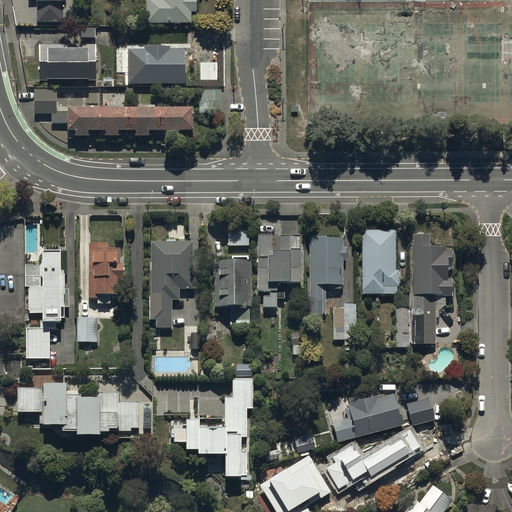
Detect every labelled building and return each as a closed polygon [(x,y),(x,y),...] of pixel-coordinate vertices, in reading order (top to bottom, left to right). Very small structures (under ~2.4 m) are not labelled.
[(50,0),(51,5),(52,4),(56,26),(76,22),(72,1),(76,0),(75,0),(50,0)] [(151,0),(152,0),(145,0),(145,26),(190,27),(190,15),(195,15),(194,0),(151,0)] [(130,48),(130,30),(115,30),(115,48),(130,48)] [(42,47),(37,47),(37,83),(45,83),(45,84),(87,84),(87,83),(95,83),(95,47),(54,47),(54,43),(42,43),(42,47)] [(122,69),(126,69),(126,86),(184,86),(184,65),(183,65),(183,51),(168,51),(168,49),(143,49),(143,52),(126,52),(126,64),(122,64),(122,69)] [(220,91),(198,92),(199,115),(220,115),(220,91)] [(59,95),(36,95),(36,119),(50,119),(51,129),(68,128),(68,139),(77,139),(77,143),(90,143),(90,139),(107,139),(107,143),(121,142),(121,139),(137,139),(137,144),(150,143),(150,139),(167,139),(167,143),(180,143),(180,137),(195,137),(195,113),(60,116),(59,95)] [(248,221),(227,221),(227,247),(248,247),(248,221)] [(394,233),(360,233),(360,297),(396,297),(396,289),(398,289),(398,273),(394,273),(394,233)] [(271,235),(256,235),(256,293),(261,293),(261,308),(275,308),(275,300),(282,300),(282,285),(288,285),(288,283),(300,283),(300,236),(277,236),(277,252),(271,252),(271,235)] [(428,236),(412,236),(411,347),(435,347),(435,299),(451,299),(451,282),(446,282),(446,269),(450,269),(450,254),(445,253),(445,250),(428,250),(428,236)] [(324,238),(307,238),(308,299),(305,299),(305,317),(321,317),(321,314),(324,314),(324,288),(327,288),(327,290),(339,290),(339,287),(341,287),(341,260),(344,260),(344,249),(341,249),(341,240),(324,240),(324,238)] [(191,244),(148,243),(147,322),(154,322),(154,330),(170,331),(170,303),(177,303),(177,292),(193,292),(194,277),(190,277),(191,244)] [(105,245),(86,245),(87,299),(95,299),(95,306),(108,305),(108,295),(118,295),(118,280),(122,280),(122,264),(119,264),(118,250),(105,250),(105,245)] [(60,256),(39,256),(39,267),(24,266),(23,289),(28,290),(27,315),(40,316),(40,331),(25,331),(25,361),(48,362),(49,330),(55,331),(55,327),(59,327),(59,320),(62,320),(62,310),(67,310),(67,292),(62,292),(62,276),(59,276),(60,256)] [(230,263),(214,263),(214,313),(230,313),(230,327),(234,327),(234,332),(250,332),(250,262),(245,262),(245,259),(230,259),(230,263)] [(343,310),(332,310),(332,342),(344,342),(344,351),(355,351),(355,306),(343,306),(343,310)] [(407,329),(407,310),(394,310),(395,350),(409,349),(408,329),(407,329)] [(87,319),(75,318),(75,344),(96,344),(96,317),(87,317),(87,319)] [(252,379),(231,380),(231,399),(223,399),(223,431),(215,431),(215,429),(206,429),(206,432),(195,432),(195,425),(181,425),(181,428),(173,428),(173,432),(169,432),(169,442),(170,442),(170,446),(183,446),(183,455),(196,455),(196,460),(223,460),(223,482),(250,482),(250,477),(246,477),(246,453),(240,453),(240,440),(249,440),(249,420),(246,420),(246,412),(252,411),(252,379)] [(40,391),(15,391),(14,417),(40,417),(40,432),(59,431),(59,436),(74,436),(74,442),(98,442),(98,437),(107,437),(107,434),(130,434),(130,430),(137,430),(137,404),(117,404),(117,394),(94,394),(94,401),(78,401),(78,391),(63,391),(63,388),(40,389),(40,391)] [(335,388),(310,388),(310,402),(334,402),(335,388)] [(361,398),(347,401),(348,408),(346,409),(347,411),(344,412),(346,422),(331,425),(335,445),(402,430),(397,407),(395,407),(393,397),(382,399),(382,398),(362,402),(361,398)] [(308,435),(293,440),(297,455),(313,451),(308,435)] [(389,466),(383,454),(376,459),(374,455),(361,463),(356,454),(341,464),(344,470),(338,474),(348,491),(331,500),(334,505),(322,511),(352,511),(407,479),(397,461),(389,466)] [(306,457),(289,461),(294,484),(312,480),(306,457)] [(267,478),(254,479),(255,507),(269,507),(269,493),(267,493),(267,478)] [(445,511),(450,506),(430,489),(415,507),(412,504),(405,511),(445,511)] [(511,511),(511,503),(509,505),(510,506),(501,511),(511,511)]
